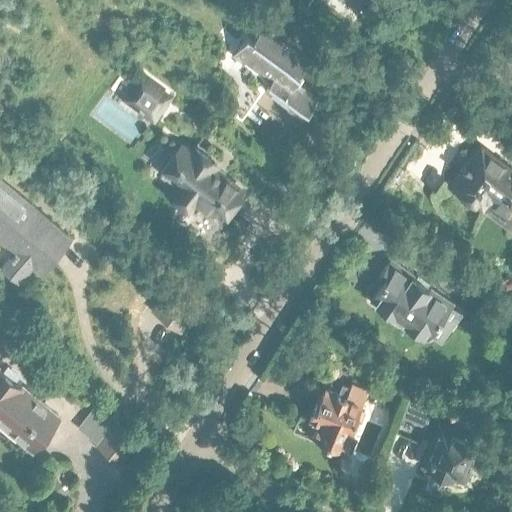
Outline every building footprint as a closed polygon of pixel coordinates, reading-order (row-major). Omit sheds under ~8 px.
[(345,0),(357,8),(355,10),(357,12),(365,0),(345,0)] [(254,86),(257,83),(304,117),(319,97),(296,80),(309,61),(263,28),(254,40),(249,36),(235,54),(257,70),(251,78),(228,111),(242,121),(262,92),(254,86)] [(143,75),(126,97),(155,119),(172,97),(143,75)] [(248,197),(242,192),(213,170),(217,165),(195,149),(192,153),(181,145),(159,173),(172,184),(166,192),(194,213),(200,205),(226,225),(248,197)] [(505,165),(504,164),(481,147),(473,157),(471,157),(470,158),(469,158),(469,159),(469,160),(469,161),(469,162),(463,170),(461,170),(460,170),(459,171),(459,172),(459,173),(459,174),(460,175),(452,186),(458,191),(460,194),(463,197),(465,199),(469,201),(472,203),(476,204),(482,209),(489,200),(511,217),(511,215),(511,173),(511,175),(505,171),(506,169),(506,168),(506,167),(506,166),(505,165)] [(43,272),(71,235),(0,180),(0,238),(16,251),(3,268),(20,281),(33,264),(43,272)] [(487,328),(477,322),(481,315),(470,308),(466,313),(457,307),(460,302),(401,266),(382,296),(423,322),(418,330),(436,341),(450,319),(459,325),(456,330),(468,337),(477,343),(487,328)] [(153,309),(182,331),(199,309),(170,287),(153,309)] [(365,393),(372,374),(356,368),(353,374),(346,371),(344,378),(329,372),(324,385),(322,384),(314,403),(323,407),(317,421),(334,428),(349,434),(355,418),(354,417),(360,403),(366,406),(370,395),(365,393)] [(0,418),(34,445),(38,440),(58,414),(0,369),(0,418)] [(426,426),(437,399),(410,388),(400,415),(426,426)] [(486,456),(474,452),(479,442),(441,426),(430,451),(435,453),(428,468),(453,479),(454,477),(461,480),(466,468),(479,473),(486,456)] [(136,444),(114,427),(99,446),(121,463),(136,444)]
